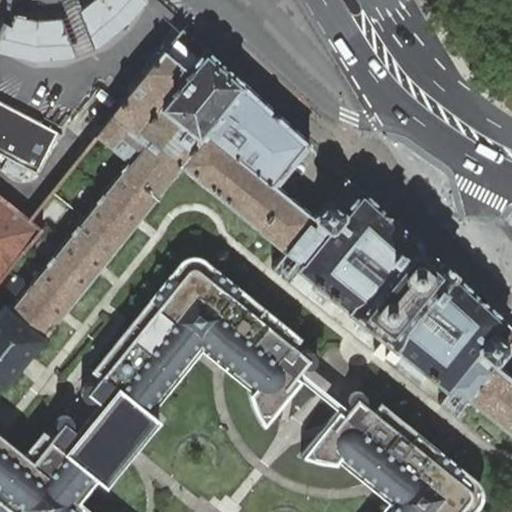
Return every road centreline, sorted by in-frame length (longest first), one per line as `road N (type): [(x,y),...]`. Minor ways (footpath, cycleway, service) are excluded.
road 1 (secondary): [(323,0),(401,119),(511,263)]
road 2 (secondary): [(511,188),(391,15)]
